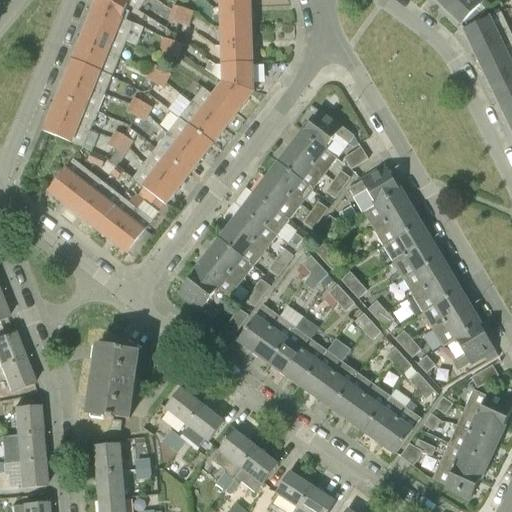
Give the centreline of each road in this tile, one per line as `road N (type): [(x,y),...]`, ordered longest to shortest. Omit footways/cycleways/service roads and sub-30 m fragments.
road 1 (residential): [(420,511),(132,300)]
road 2 (residential): [(323,32),(375,100),(511,328)]
road 3 (residential): [(132,300),(283,107),(323,32)]
road 4 (residential): [(66,511),(51,380),(0,246)]
road 5 (residential): [(511,178),(460,70),(422,27),(381,0)]
road 6 (residential): [(0,182),(70,0)]
road 7 (residential): [(132,300),(0,197)]
